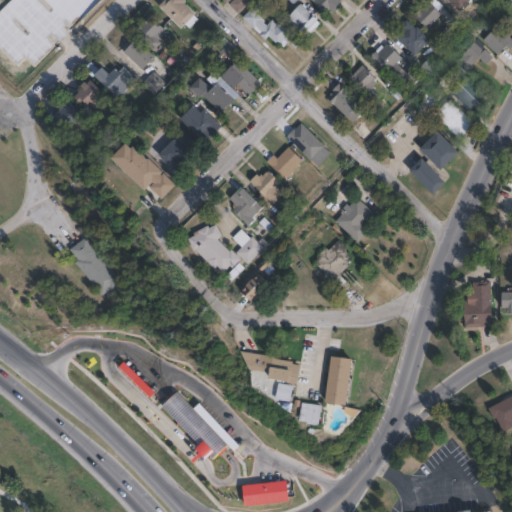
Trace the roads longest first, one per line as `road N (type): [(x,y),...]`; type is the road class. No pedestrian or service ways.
road 1 (residential): [(450,241),(194,0)]
road 2 (tertiary): [(388,432),(450,241),(511,111)]
road 3 (residential): [(176,210),(382,0)]
road 4 (residential): [(0,234),(26,204),(31,99),(123,0)]
road 5 (primary): [(183,511),(104,426),(27,362)]
road 6 (residential): [(153,233),(227,311),(333,312)]
road 7 (primary): [(0,375),(117,479)]
road 8 (residential): [(388,432),(442,391),(392,418)]
